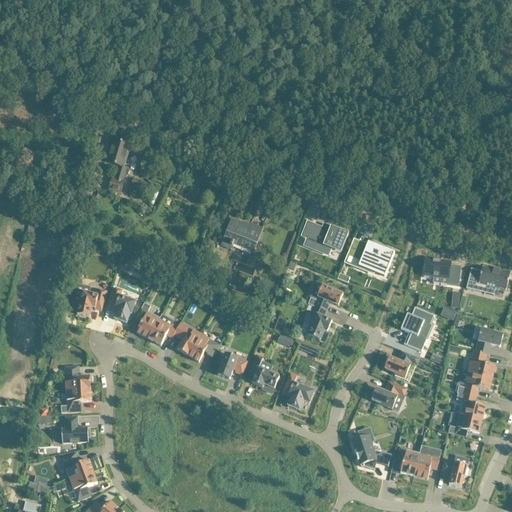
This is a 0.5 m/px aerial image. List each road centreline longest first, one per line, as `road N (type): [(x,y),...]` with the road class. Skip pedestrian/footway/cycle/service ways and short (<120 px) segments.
road 1 (unclassified): [(511,253),(405,232),(107,115)]
road 2 (residential): [(330,443),(105,346),(112,463),(147,511)]
road 3 (residential): [(330,443),(339,400),(378,327)]
road 4 (track): [(0,55),(107,115)]
